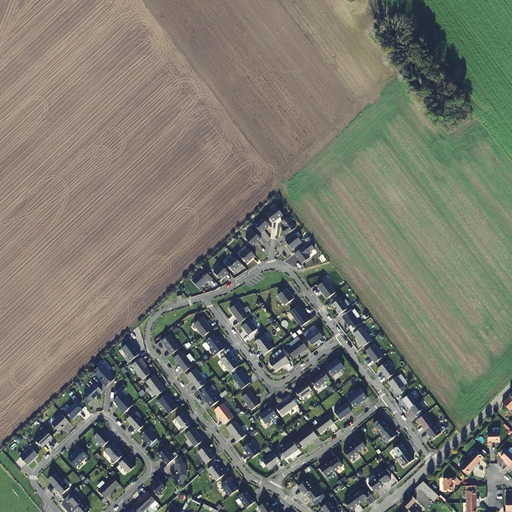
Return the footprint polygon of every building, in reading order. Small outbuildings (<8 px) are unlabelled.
[(283,215),(277,206),(267,214),(273,223),(283,215)] [(296,228),(287,217),(281,222),(284,226),(281,229),(286,235),(296,228)] [(269,225),(263,218),(257,223),(257,222),(253,225),(261,233),(267,228),(267,227),(269,225)] [(261,239),(253,231),(245,238),(253,246),(261,239)] [(302,242),(295,233),(292,236),(285,241),(292,250),(302,242)] [(314,249),(310,242),(301,249),(294,254),(297,257),(302,263),(310,258),(307,254),(314,249)] [(255,256),(248,248),(240,255),(247,263),(255,256)] [(242,264),(234,256),(226,264),(234,272),(242,264)] [(228,273),(221,265),(213,272),(221,280),(228,273)] [(213,279),(204,270),(192,281),(200,289),(208,281),(209,282),(213,279)] [(335,293),(336,292),(326,280),(317,286),(327,299),(335,293)] [(285,305),(294,298),(292,295),(286,289),(277,295),(285,305)] [(347,309),(340,299),(332,305),(339,315),(347,309)] [(239,324),(249,316),(238,302),(229,309),(237,320),(239,324)] [(301,327),(310,320),(299,305),(290,312),(301,327)] [(359,325),(361,324),(351,311),(342,317),(349,327),(348,328),(351,331),(359,325)] [(194,324),(203,337),(212,330),(207,324),(205,322),(206,322),(203,318),(194,324)] [(250,320),(242,326),(249,336),(257,329),(250,320)] [(371,341),(372,340),(362,327),(354,334),(361,343),(360,344),(363,347),(371,341)] [(312,345),(323,337),(317,329),(306,337),(312,345)] [(171,355),(180,348),(170,334),(161,341),(171,355)] [(214,352),(216,355),(225,348),(220,341),(219,342),(218,340),(214,335),(207,340),(207,342),(211,348),(209,349),(213,353),(214,352)] [(264,355),(274,348),(264,335),(255,342),(262,351),(261,352),(264,355)] [(308,348),(301,340),(287,350),(293,359),(298,355),(298,353),(300,352),(301,353),(304,350),(304,351),(308,348)] [(130,342),(121,349),(131,361),(140,354),(138,350),(137,351),(130,342)] [(383,357),(384,357),(374,344),(365,351),(375,363),(383,357)] [(184,372),(193,366),(182,351),(174,358),(184,372)] [(290,362),(282,352),(269,363),(275,371),(285,363),(286,365),(290,362)] [(220,360),(230,373),(239,366),(235,360),(234,360),(232,358),(233,358),(229,353),(220,360)] [(131,365),(142,380),(151,373),(143,362),(144,361),(141,358),(131,365)] [(326,368),(332,376),(344,367),(338,358),(332,363),(326,368)] [(395,373),(386,362),(378,368),(387,379),(395,373)] [(106,387),(115,379),(101,364),(93,372),(99,377),(98,378),(106,387)] [(198,390),(206,383),(195,369),(187,375),(191,381),(192,381),(193,382),(192,383),(198,390)] [(240,370),(232,376),(242,389),(251,382),(249,379),(248,380),(240,370)] [(317,388),(329,379),(323,371),(311,380),(317,388)] [(146,382),(156,396),(165,389),(154,375),(146,382)] [(397,376),(389,382),(396,392),(405,386),(397,376)] [(91,401),(102,391),(95,383),(84,394),(91,401)] [(121,393),(127,388),(124,384),(114,393),(117,396),(113,400),(125,412),(133,405),(121,393)] [(303,385),(295,391),(301,399),(309,393),(303,385)] [(211,407),(219,401),(209,387),(201,393),(206,399),(205,400),(211,407)] [(322,397),(332,391),(330,388),(320,394),(322,397)] [(360,389),(348,398),(355,407),(359,404),(358,404),(363,400),(363,401),(367,398),(360,389)] [(250,391),(241,397),(251,410),(260,404),(250,391)] [(417,403),(418,402),(411,393),(402,399),(409,409),(417,403)] [(511,393),(503,402),(511,411),(511,409),(511,393)] [(158,400),(169,414),(178,407),(176,404),(175,404),(167,394),(158,400)] [(282,416),(297,405),(290,395),(286,397),(287,398),(276,407),(282,416)] [(421,415),(419,412),(424,408),(419,401),(418,402),(417,403),(410,408),(418,418),(421,415)] [(76,415),(82,410),(75,402),(65,412),(72,420),(77,415),(76,415)] [(224,424),(234,417),(223,403),(215,410),(223,420),(222,421),(224,424)] [(352,411),(345,403),(334,412),(340,420),(352,411)] [(277,415),(270,406),(266,410),(267,411),(264,413),(259,416),(265,424),(277,415)] [(138,431),(145,425),(134,413),(127,419),(138,431)] [(182,426),(185,429),(191,425),(188,422),(189,421),(183,413),(175,419),(181,427),(182,426)] [(434,425),(435,425),(426,413),(417,420),(426,431),(434,425)] [(69,422),(62,414),(52,424),(58,431),(64,426),(64,427),(69,422)] [(334,423),(328,416),(314,426),(320,434),(334,423)] [(382,435),(390,429),(382,418),(373,424),(382,436),(382,435)] [(245,436),(247,435),(236,420),(227,427),(235,438),(237,442),(245,436)] [(434,425),(426,431),(432,440),(441,433),(435,425),(434,425)] [(194,428),(185,434),(195,447),(204,440),(201,437),(194,428)] [(318,437),(311,428),(296,439),(303,448),(314,439),(314,440),(318,437)] [(147,429),(140,436),(143,440),(144,439),(147,442),(147,443),(149,446),(157,439),(147,429)] [(396,436),(391,429),(390,429),(382,435),(387,442),(396,436)] [(53,438),(45,430),(35,440),(42,448),(53,438)] [(103,447),(110,440),(101,430),(93,437),(103,447)] [(500,432),(487,432),(488,445),(492,445),(492,442),(500,442),(500,432)] [(352,445),(358,453),(366,447),(360,438),(352,444),(352,445)] [(298,449),(292,441),(279,450),(286,458),(290,455),(292,453),(295,451),(295,452),(298,449)] [(116,446),(113,442),(104,451),(115,462),(124,455),(116,446)] [(259,453),(251,442),(243,448),(249,456),(248,456),(251,459),(259,453)] [(393,449),(399,457),(407,451),(402,443),(393,449)] [(350,460),(358,454),(358,453),(352,445),(344,451),(350,460)] [(202,459),(206,464),(216,456),(213,452),(212,453),(207,446),(205,446),(198,452),(203,458),(202,459)] [(31,447),(20,457),(27,465),(38,455),(31,447)] [(87,456),(79,447),(76,450),(77,451),(73,454),(68,459),(76,467),(87,456)] [(167,466),(178,455),(175,452),(172,455),(167,449),(165,449),(158,455),(158,456),(161,460),(162,459),(164,461),(164,462),(167,466)] [(483,457),(476,450),(468,459),(477,468),(480,465),(478,463),(483,457)] [(511,461),(511,454),(507,450),(501,457),(506,462),(505,463),(508,466),(511,461)] [(407,451),(399,457),(405,466),(414,459),(407,451)] [(281,462),(274,453),(263,461),(269,469),(277,464),(281,462)] [(130,460),(130,459),(127,456),(119,464),(128,473),(135,466),(130,460)] [(334,471),(335,472),(343,466),(336,457),(331,461),(331,460),(327,462),(334,471)] [(477,468),(468,459),(459,468),(467,475),(472,469),(474,471),(477,468)] [(320,468),(326,477),(334,471),(327,462),(320,468)] [(176,470),(176,474),(174,479),(178,481),(179,480),(184,482),(187,475),(185,463),(175,464),(175,470),(176,470)] [(207,469),(216,481),(225,474),(222,471),(220,468),(216,463),(207,469)] [(384,470),(375,476),(376,478),(382,485),(387,482),(388,482),(391,480),(384,470)] [(63,480),(56,472),(48,480),(55,487),(63,480)] [(105,498),(120,485),(112,477),(98,490),(105,498)] [(229,496),(238,489),(235,485),(234,485),(233,483),(232,477),(227,478),(227,481),(222,482),(222,487),(229,496)] [(382,485),(376,478),(368,484),(375,493),(383,487),(382,485)] [(456,482),(456,478),(443,479),(443,491),(454,490),(453,482),(456,482)] [(55,487),(54,487),(61,495),(69,487),(63,480),(55,487)] [(150,487),(158,495),(166,488),(159,480),(155,484),(154,484),(150,487)] [(306,494),(313,489),(307,480),(298,487),(304,495),(306,494)] [(423,481),(422,480),(419,484),(435,498),(437,495),(423,481)] [(321,495),(315,487),(313,489),(306,494),(312,502),(321,495)] [(352,495),(359,504),(367,498),(361,489),(352,495)] [(246,507),(246,508),(256,501),(253,498),(252,499),(246,490),(239,496),(239,498),(243,504),(245,507),(246,507)] [(476,499),(476,491),(466,491),(466,503),(479,503),(479,499),(476,499)] [(133,507),(137,511),(143,511),(150,506),(153,503),(156,501),(147,492),(144,494),(145,496),(133,507)] [(71,507),(74,510),(82,503),(83,501),(76,493),(68,501),(73,506),(71,507)] [(359,504),(352,495),(344,502),(351,510),(359,504)] [(403,504),(411,511),(418,511),(413,507),(417,502),(415,500),(415,499),(411,495),(403,504)] [(258,507),(261,511),(270,511),(273,510),(267,501),(258,507)] [(321,508),(323,511),(330,511),(335,509),(330,501),(321,508)] [(88,511),(89,511),(82,503),(74,510),(76,511),(88,511)] [(479,507),(479,503),(466,503),(466,511),(476,511),(476,507),(479,507)]
